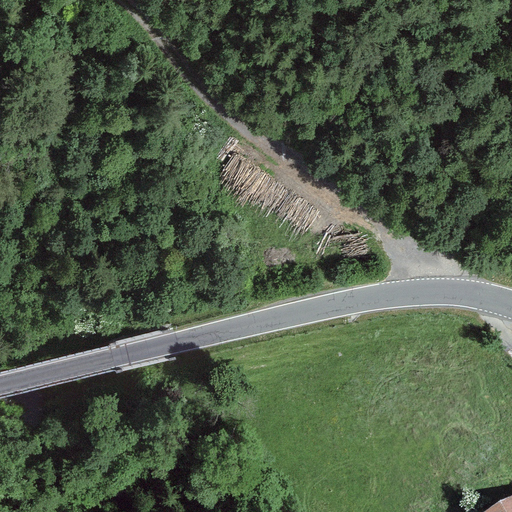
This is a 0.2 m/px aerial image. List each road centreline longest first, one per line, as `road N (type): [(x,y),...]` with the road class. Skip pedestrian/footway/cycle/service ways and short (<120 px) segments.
road 1 (tertiary): [(0,386),(377,296),(473,292)]
road 2 (track): [(118,0),(234,120),(340,186),(473,292)]
